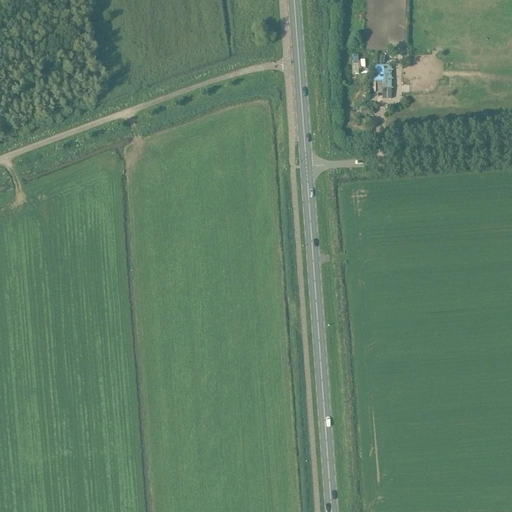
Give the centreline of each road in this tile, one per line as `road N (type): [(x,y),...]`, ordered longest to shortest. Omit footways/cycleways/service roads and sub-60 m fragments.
road 1 (primary): [(331,511),(305,167)]
road 2 (unclassified): [(0,159),(236,73),(285,65)]
road 3 (unclassified): [(305,167),(511,151)]
road 4 (primary): [(305,167),(294,0)]
road 5 (track): [(327,0),(331,165)]
